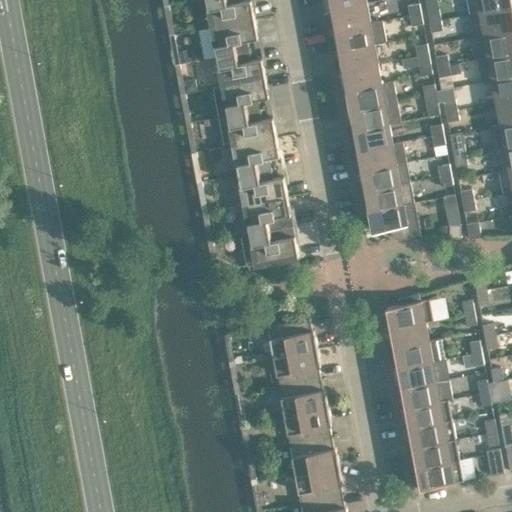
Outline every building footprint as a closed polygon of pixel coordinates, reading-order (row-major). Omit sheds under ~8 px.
[(249,0),(235,3),(235,1),(235,0),(208,0),(213,26),(255,19),(251,0),(249,0)] [(330,0),(333,9),(367,3),(366,0),(330,0)] [(511,0),(468,0),(471,14),(511,6),(511,0)] [(336,29),(371,23),(367,3),(333,9),(336,29)] [(420,3),(408,5),(410,15),(422,13),(420,3)] [(475,37),(485,35),(511,29),(511,6),(471,14),(475,37)] [(439,9),(428,11),(430,22),(441,19),(439,9)] [(412,26),(424,24),(422,13),(410,15),(412,26)] [(243,42),(259,39),(255,19),(213,26),(219,56),(249,51),(249,50),(243,43),(243,42)] [(432,32),(443,30),(441,19),(430,22),(432,32)] [(385,41),(381,21),(371,23),(336,29),(340,49),(375,43),(385,41)] [(511,29),(485,35),(489,57),(511,52),(511,29)] [(344,69),(379,63),(375,43),(340,49),(344,69)] [(427,43),(416,45),(418,56),(429,53),(427,43)] [(191,48),(178,50),(181,63),(194,60),(191,48)] [(246,62),(246,60),(249,52),(249,51),(219,56),(224,85),(266,78),(263,59),(246,62)] [(483,81),(493,79),(511,75),(511,52),(489,57),(479,59),(483,81)] [(421,73),(433,71),(429,53),(418,56),(421,73)] [(448,54),(436,56),(438,66),(450,64),(448,54)] [(348,89),(382,83),(379,63),(344,69),(348,89)] [(440,77),(452,75),(450,64),(438,66),(440,77)] [(511,75),(493,79),(497,102),(511,99),(511,75)] [(196,78),(185,80),(187,91),(198,89),(196,78)] [(254,100),(270,97),(266,78),(224,85),(214,87),(220,117),(260,109),(260,108),(254,101),(254,100)] [(351,109),(396,101),(392,81),(382,83),(348,89),(351,109)] [(435,83),(423,85),(425,96),(437,94),(435,83)] [(455,87),(438,90),(440,102),(444,101),(446,111),(458,109),(456,99),(457,99),(455,87)] [(427,106),(439,104),(437,94),(425,96),(427,106)] [(511,99),(497,102),(501,124),(511,122),(511,99)] [(355,129),(390,123),(400,121),(396,101),(351,109),(355,129)] [(257,121),(257,119),(260,111),(260,109),(220,117),(225,147),(235,145),(235,144),(277,137),(273,118),(257,121)] [(448,122),(460,119),(458,109),(446,111),(448,122)] [(501,124),(491,126),(496,149),(511,145),(511,122),(501,124)] [(394,143),(390,123),(355,129),(359,149),(394,143)] [(442,123),(431,126),(432,136),(444,134),(442,123)] [(434,146),(446,144),(444,134),(432,136),(434,146)] [(264,159),(281,156),(277,137),(235,144),(235,145),(241,174),(271,168),(271,167),(265,160),(264,159)] [(363,170),(407,161),(403,141),(394,143),(359,149),(363,170)] [(464,144),(453,146),(455,156),(466,154),(464,144)] [(511,145),(496,149),(500,171),(511,168),(511,145)] [(456,166),(468,164),(466,154),(455,156),(456,166)] [(366,190),(411,181),(407,161),(363,170),(366,190)] [(450,163),(438,166),(440,176),(452,174),(450,163)] [(268,179),(268,178),(271,170),(271,168),(241,174),(246,203),(288,196),(284,177),(268,179)] [(504,194),(511,192),(511,168),(500,171),(504,194)] [(442,186),(454,184),(452,174),(440,176),(442,186)] [(370,210),(415,201),(411,181),(366,190),(370,210)] [(473,188),(461,191),(463,201),(475,199),(473,188)] [(444,196),(446,207),(457,204),(455,194),(444,196)] [(282,228),(294,226),(288,196),(246,203),(236,205),(242,235),(252,233),(282,227),(282,228)] [(465,211),(477,209),(475,199),(463,201),(465,211)] [(415,201),(370,210),(374,231),(375,231),(375,230),(392,227),(394,238),(421,238),(415,201)] [(481,232),(479,221),(467,223),(469,234),(481,232)] [(461,224),(450,224),(450,238),(461,237),(461,224)] [(252,233),(242,235),(246,257),(256,255),(257,263),(298,256),(299,256),(295,236),(279,239),(279,237),(282,229),(282,228),(282,227),(252,233)] [(485,277),(475,279),(477,291),(487,290),(485,277)] [(480,304),(490,302),(487,290),(477,291),(480,304)] [(427,321),(435,320),(431,298),(421,300),(419,292),(398,299),(399,304),(388,306),(392,327),(427,320),(427,321)] [(473,298),(463,300),(465,313),(475,311),(473,298)] [(467,325),(477,323),(475,311),(465,313),(467,325)] [(310,318),(269,325),(274,355),(318,347),(316,335),(314,335),(310,318)] [(395,347),(430,340),(427,321),(427,320),(392,327),(395,347)] [(493,322),(483,324),(486,336),(496,334),(493,322)] [(488,348),(498,347),(496,334),(486,336),(488,348)] [(399,367),(446,358),(442,338),(430,340),(395,347),(399,367)] [(480,339),(470,341),(473,353),(482,351),(480,339)] [(318,360),(321,360),(318,347),(274,355),(280,385),(321,377),(318,360)] [(475,365),(485,364),(482,351),(473,353),(475,365)] [(403,387),(450,378),(446,358),(399,367),(403,387)] [(502,367),(492,369),(494,381),(504,379),(502,367)] [(327,394),(325,394),(321,377),(280,385),(285,414),(329,406),(327,394)] [(407,407),(449,399),(453,398),(450,378),(403,387),(407,407)] [(488,379),(478,381),(480,393),(490,391),(488,379)] [(496,393),(506,392),(504,379),(494,381),(496,393)] [(482,406),(492,404),(490,391),(480,393),(482,406)] [(410,427),(453,419),(449,399),(407,407),(410,427)] [(329,419),(331,419),(329,406),(285,414),(291,444),(332,436),(329,419)] [(511,422),(510,412),(500,413),(502,426),(511,423),(511,422)] [(414,447),(457,439),(453,419),(410,427),(414,447)] [(495,419),(485,421),(487,433),(497,432),(495,419)] [(505,438),(511,436),(511,423),(502,426),(505,438)] [(490,446),(500,444),(497,432),(487,433),(490,446)] [(338,453),(336,453),(332,436),(291,444),(296,473),(340,465),(338,453)] [(418,467),(460,459),(457,439),(414,447),(418,467)] [(491,475),(505,472),(500,448),(487,450),(491,475)] [(460,459),(418,467),(422,488),(464,480),(460,459)] [(340,478),(342,478),(340,465),(296,473),(302,503),(343,495),(340,478)] [(348,511),(349,511),(348,511),(346,511),(343,495),(302,503),(303,511),(348,511)]
